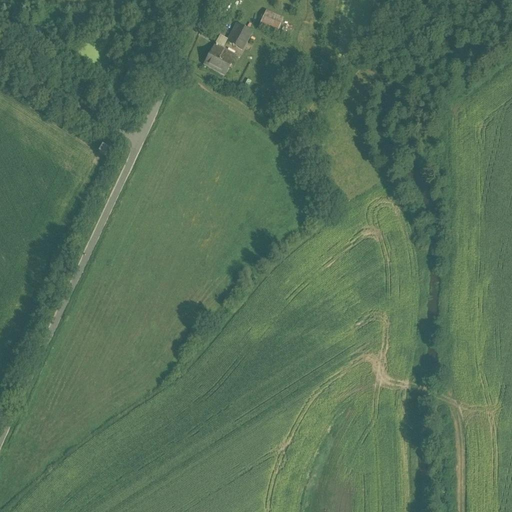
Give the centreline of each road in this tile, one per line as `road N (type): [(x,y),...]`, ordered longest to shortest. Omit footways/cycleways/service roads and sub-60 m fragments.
road 1 (unclassified): [(137,141),(0,437)]
road 2 (unclassified): [(0,60),(137,141)]
road 3 (unclassified): [(202,0),(137,141)]
